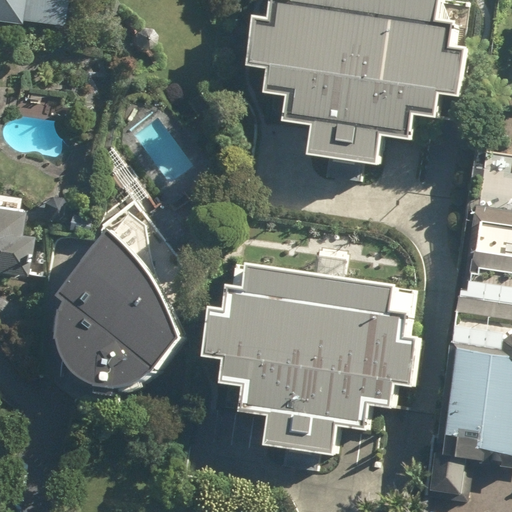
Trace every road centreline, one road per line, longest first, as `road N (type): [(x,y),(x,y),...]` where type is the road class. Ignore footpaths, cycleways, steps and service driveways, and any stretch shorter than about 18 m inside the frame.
road 1 (unknown): [(329,495),(383,469),(436,393),(447,224),(425,191),(402,176),(263,161)]
road 2 (unknown): [(327,511),(329,495),(203,449)]
